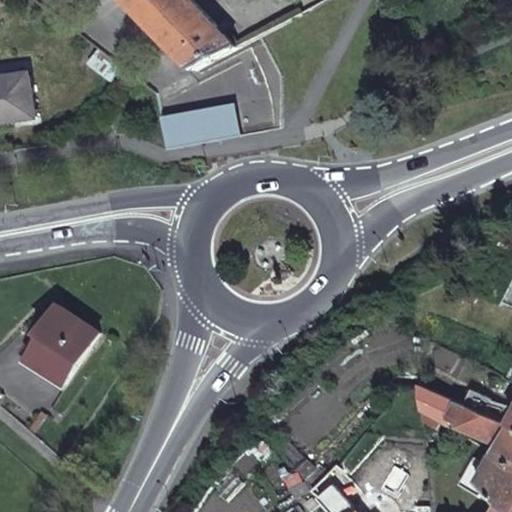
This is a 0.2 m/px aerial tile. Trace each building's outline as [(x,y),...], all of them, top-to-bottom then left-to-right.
[(243,46),(236,38),(198,0),(132,0),(200,71),(243,46)] [(135,74),(116,60),(107,71),(126,85),(135,74)] [(0,123),(40,118),(35,75),(11,79),(0,80),(0,123)] [(170,116),(177,146),(247,132),(241,102),(170,116)] [(103,332),(65,301),(42,329),(48,333),(30,354),(65,380),(103,332)] [(511,438),(506,448),(511,450),(511,419),(502,415),(489,410),(469,401),(422,381),(426,410),(446,419),(449,421),(452,414),(464,417),(462,421),(511,438)] [(475,388),(469,401),(489,410),(495,396),(475,388)] [(511,399),(510,399),(502,415),(511,419),(511,399)] [(446,419),(426,410),(427,419),(443,426),(446,419)] [(506,507),(503,511),(511,511),(511,450),(506,448),(498,462),(483,453),(461,489),(481,500),(485,494),(506,507)] [(364,511),(349,494),(332,506),(336,511),(364,511)]
